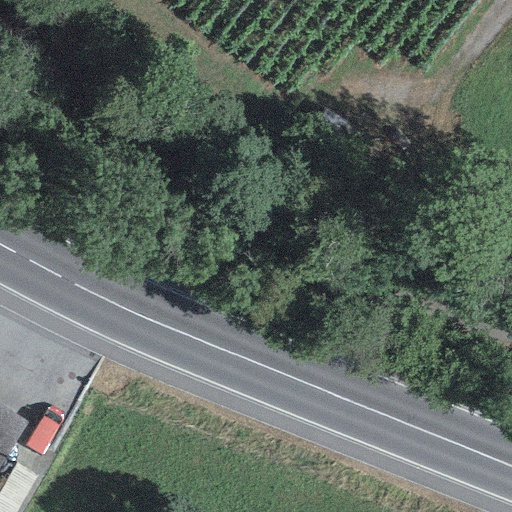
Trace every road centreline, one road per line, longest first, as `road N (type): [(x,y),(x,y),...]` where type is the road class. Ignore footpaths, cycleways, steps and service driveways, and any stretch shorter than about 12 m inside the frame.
road 1 (secondary): [(511,466),(183,332),(0,243)]
road 2 (track): [(490,0),(405,91)]
